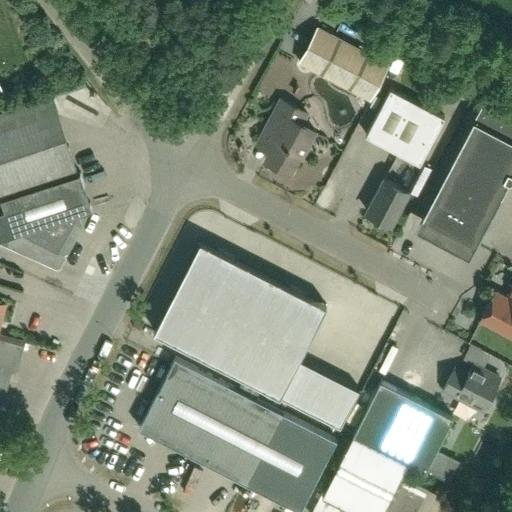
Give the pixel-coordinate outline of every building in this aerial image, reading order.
[(318,27),(299,62),(370,100),(389,64),(318,27)] [(365,135),(419,163),(444,117),(390,88),(365,135)] [(0,239),(12,235),(7,245),(48,267),(49,266),(55,269),(59,268),(64,258),(63,254),(67,253),(76,234),(75,231),(69,227),(76,214),(92,209),(80,172),(77,173),(51,95),(0,112),(0,239)] [(511,173),(511,116),(484,99),(419,221),(472,249),(511,173)] [(306,113),(281,100),(257,146),(268,152),(265,159),(290,172),(299,155),(301,156),(315,130),(301,123),(306,113)] [(408,191),(384,179),(367,212),(390,224),(408,191)] [(200,240),(154,330),(280,395),(299,358),(326,304),(200,240)] [(511,288),(506,299),(495,293),(481,319),(511,335),(511,288)] [(0,393),(4,390),(9,369),(16,364),(20,349),(22,349),(24,341),(0,335),(0,318),(4,304),(0,302),(0,393)] [(465,355),(486,365),(492,352),(471,343),(465,355)] [(336,440),(175,357),(138,428),(300,511),(336,440)] [(454,369),(443,389),(483,410),(500,378),(473,364),(467,376),(454,369)] [(353,434),(408,462),(425,471),(453,416),(380,379),(353,434)] [(355,511),(381,511),(408,462),(353,434),(322,494),(321,493),(312,511),(337,511),(341,505),(355,511)] [(386,511),(414,511),(426,489),(403,478),(386,511)]
